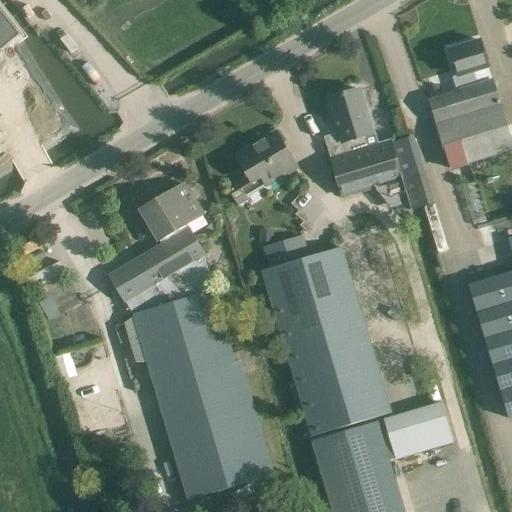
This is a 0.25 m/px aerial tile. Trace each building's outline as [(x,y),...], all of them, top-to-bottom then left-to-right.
[(7,21),(0,26),(0,49),(18,36),(7,21)] [(458,78),(473,73),(476,84),(428,99),(450,170),(511,151),(511,139),(493,78),(491,79),(488,68),(489,68),(481,40),(449,49),(458,78)] [(335,121),(339,133),(324,138),(343,198),(392,183),(400,210),(411,207),(391,140),(370,146),(367,138),(373,136),(359,90),(342,95),(343,97),(332,100),(337,120),(335,121)] [(238,204),(265,188),(298,169),(276,131),(235,155),(248,178),(229,189),(238,204)] [(391,140),(411,207),(432,200),(420,160),(399,166),(392,140),(391,140)] [(188,227),(187,225),(203,215),(184,184),(141,210),(159,241),(160,241),(162,244),(108,275),(125,303),(132,315),(133,318),(125,323),(137,363),(147,363),(187,501),(275,475),(241,361),(236,362),(215,291),(203,257),(206,255),(189,227),(188,227)] [(269,270),(261,271),(311,438),(393,413),(343,247),(310,257),(303,235),(263,248),(269,270)] [(511,272),(469,286),(501,391),(509,419),(511,418),(511,272)] [(73,354),(96,433),(127,424),(103,345),(73,354)] [(404,511),(378,422),(312,442),(332,511),(404,511)]
